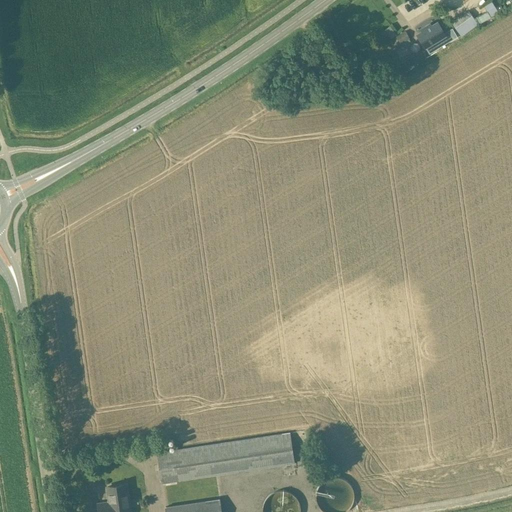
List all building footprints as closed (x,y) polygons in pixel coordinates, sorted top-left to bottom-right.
[(498,12),(492,1),(484,6),(490,17),(498,12)] [(478,24),(468,10),(451,23),(461,37),(478,24)] [(425,48),(425,47),(429,53),(457,36),(452,28),(444,33),(438,22),(431,26),(430,24),(421,29),(422,31),(417,35),(425,48)] [(393,38),(398,31),(391,25),(386,32),(393,38)] [(410,39),(406,31),(396,36),(400,44),(404,42),(405,45),(411,42),(409,39),(410,39)] [(354,64),(361,59),(353,49),(346,54),(354,64)] [(402,71),(415,63),(411,57),(398,65),(402,71)] [(290,433),(156,453),(161,485),(295,465),(290,433)] [(107,487),(109,502),(97,504),(98,511),(130,511),(126,484),(107,487)] [(345,498),(345,488),(340,488),(340,497),(332,497),(332,505),(339,505),(340,498),(345,498)] [(221,511),(220,499),(164,507),(165,511),(221,511)]
